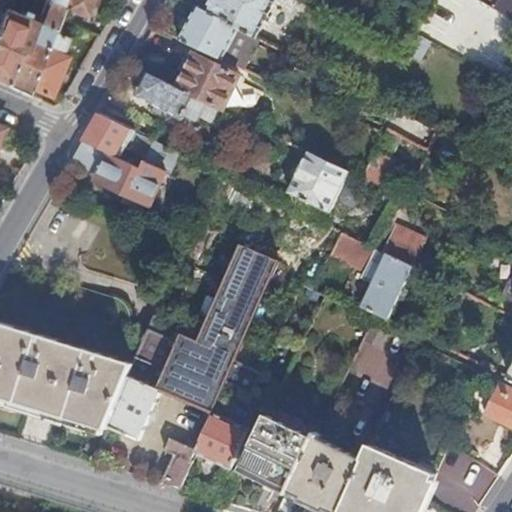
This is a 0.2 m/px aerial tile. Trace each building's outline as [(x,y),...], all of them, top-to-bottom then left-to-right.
[(0,0),(0,80),(31,95),(34,89),(57,33),(67,8),(69,0),(47,0),(39,21),(8,7),(0,25),(0,0)] [(89,16),(94,0),(69,0),(67,8),(89,16)] [(257,38),(187,0),(166,0),(163,6),(190,20),(181,40),(245,69),(260,40),(257,38)] [(187,0),(257,38),(277,0),(187,0)] [(511,0),(499,0),(494,10),(511,19),(511,0)] [(417,34),(427,16),(414,8),(403,27),(417,34)] [(64,53),(70,38),(57,33),(34,89),(53,97),(70,55),(64,53)] [(417,34),(406,53),(420,60),(431,42),(417,34)] [(179,88),(221,108),(225,110),(242,74),(197,53),(179,88)] [(221,108),(179,88),(147,73),(137,95),(185,119),(187,115),(199,121),(202,116),(214,122),(221,108)] [(137,132),(101,114),(91,130),(85,141),(110,153),(117,156),(130,134),(134,136),(137,132)] [(378,153),(389,158),(400,135),(389,130),(387,135),(378,153)] [(202,148),(208,149),(217,132),(209,132),(202,148)] [(110,153),(85,141),(73,160),(100,174),(98,179),(154,203),(169,170),(146,161),(143,168),(117,156),(110,153)] [(367,179),(357,174),(353,181),(346,183),(352,171),(310,151),(291,192),(331,212),(340,195),(343,202),(354,207),(360,205),(365,194),(363,186),(367,179)] [(402,206),(406,198),(375,183),(371,193),(396,206),(397,204),(402,206)] [(406,198),(402,206),(385,240),(380,250),(414,267),(428,239),(409,230),(426,199),(410,191),(406,198)] [(390,320),(414,267),(380,250),(369,245),(343,232),(330,257),(365,274),(374,254),(385,259),(367,300),(355,295),(352,301),(390,320)] [(369,245),(380,250),(385,240),(380,238),(371,240),(369,245)] [(166,382),(218,406),(282,256),(250,240),(204,340),(189,332),(166,382)] [(0,395),(110,428),(110,427),(137,362),(1,321),(0,323),(0,395)] [(151,330),(137,362),(110,427),(142,440),(166,382),(183,343),(151,330)] [(382,379),(394,347),(366,336),(353,369),(382,379)] [(416,349),(420,340),(420,339),(413,336),(408,345),(416,349)] [(511,424),(511,385),(503,381),(489,414),(511,424)] [(243,471),(247,463),(261,433),(216,413),(198,453),(233,469),(235,467),(243,471)] [(271,414),(261,433),(247,463),(294,485),(318,436),(271,414)] [(337,511),(343,511),(345,507),(367,459),(326,440),(328,436),(320,431),(318,436),(294,485),(291,490),(304,496),(303,499),(328,511),(330,509),(337,511)] [(374,444),(367,459),(345,507),(356,511),(421,511),(439,473),(374,444)] [(165,483),(181,488),(195,460),(178,453),(165,483)] [(213,498),(227,503),(239,478),(226,472),(213,498)]
